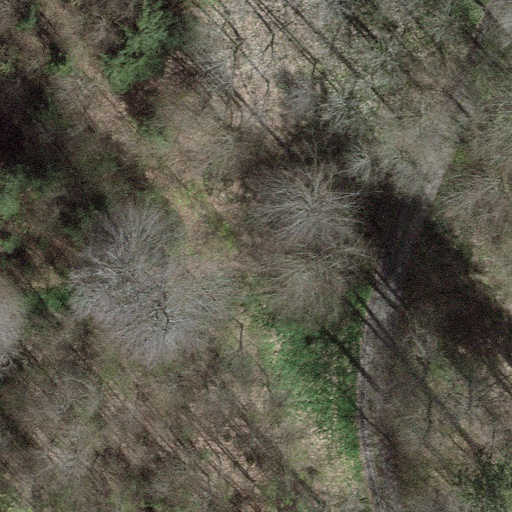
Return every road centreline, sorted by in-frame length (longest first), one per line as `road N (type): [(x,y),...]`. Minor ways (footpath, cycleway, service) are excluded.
road 1 (track): [(387,511),(370,364),(386,270),(502,0)]
road 2 (track): [(0,289),(511,263)]
